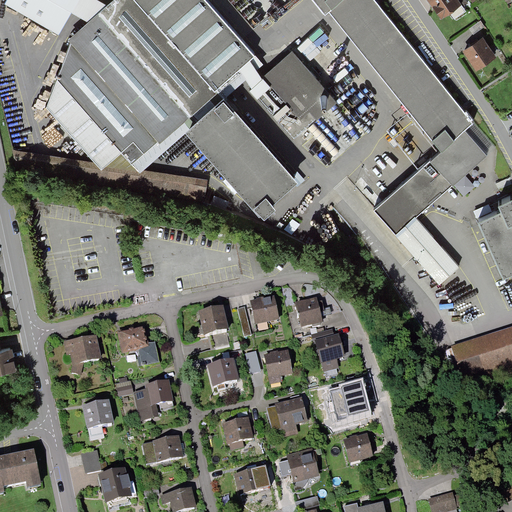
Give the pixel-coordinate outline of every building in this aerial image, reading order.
[(71,7),(88,17),(105,1),(103,0),(4,0),(59,29),(71,7)] [(247,74),(251,81),(262,72),(258,66),(263,61),(211,0),(106,0),(105,1),(88,17),(67,34),(71,39),(46,103),(97,159),(102,164),(105,162),(122,148),(132,159),(158,137),(159,138),(182,118),(185,122),(215,95),(217,96),(224,90),(226,93),(247,74)] [(442,142),(465,124),(474,117),(380,0),(320,0),(325,5),(329,2),(442,142)] [(429,0),(443,19),(453,12),(457,18),(468,11),(464,5),(469,1),(468,0),(429,0)] [(307,59),(330,38),(319,27),(296,48),(307,59)] [(485,37),(465,50),(478,71),(499,58),(485,37)] [(293,45),(262,72),(251,81),(247,85),(293,139),(339,99),(293,45)] [(298,174),(226,93),(224,90),(217,96),(215,95),(185,122),(264,211),(277,199),(274,195),(298,174)] [(396,229),(415,213),(489,151),(465,124),(442,142),(374,204),(396,229)] [(97,159),(12,149),(19,172),(204,200),(207,177),(105,162),(102,164),(97,159)] [(501,208),(480,217),(504,272),(511,268),(511,190),(496,198),(501,208)] [(325,254),(338,228),(291,205),(278,231),(325,254)] [(415,213),(396,229),(440,282),(460,265),(415,213)] [(274,296),(252,301),(258,327),(280,321),(274,296)] [(318,300),(296,305),(301,330),(324,324),(318,300)] [(246,307),(239,308),(245,337),(252,336),(246,307)] [(223,308),(199,313),(204,336),(210,335),(213,346),(228,343),(225,330),(228,329),(223,308)] [(145,327),(119,333),(123,353),(140,350),(142,357),(138,358),(140,367),(159,362),(155,341),(149,343),(145,327)] [(511,328),(453,348),(465,386),(511,370),(511,328)] [(97,337),(66,344),(73,372),(86,369),(84,364),(103,360),(97,337)] [(339,339),(318,344),(326,372),(340,368),(338,361),(344,359),(339,339)] [(0,347),(0,369),(15,367),(11,346),(0,347)] [(290,352),(265,358),(272,387),(285,384),(284,378),(296,375),(290,352)] [(247,355),(251,376),(262,374),(258,353),(247,355)] [(235,362),(208,370),(214,392),(241,384),(235,362)] [(146,386),(147,390),(133,394),(140,421),(158,416),(155,405),(174,400),(168,380),(146,386)] [(131,382),(115,385),(117,396),(133,393),(131,382)] [(339,391),(335,392),(344,424),(355,421),(353,415),(365,412),(357,386),(352,387),(351,384),(338,388),(339,391)] [(87,405),(81,407),(90,439),(105,435),(103,427),(115,424),(108,400),(98,403),(95,395),(85,397),(87,405)] [(309,423),(302,400),(267,410),(274,432),(283,430),(285,438),(299,434),(297,427),(309,423)] [(250,419),(224,426),(229,448),(256,442),(250,419)] [(369,436),(344,442),(349,465),(374,459),(369,436)] [(180,437),(143,446),(148,467),(185,458),(180,437)] [(97,451),(81,454),(86,474),(101,470),(97,451)] [(315,455),(287,461),(293,485),(321,478),(315,455)] [(33,456),(0,462),(0,491),(39,484),(33,456)] [(127,467),(98,474),(105,504),(136,497),(132,481),(130,481),(127,467)] [(262,469),(235,476),(240,496),(267,490),(267,486),(273,485),(270,475),(263,476),(262,469)] [(511,486),(501,491),(506,503),(511,500),(511,486)] [(192,489),(160,498),(163,511),(187,511),(197,509),(192,489)] [(457,511),(452,493),(429,499),(432,511),(457,511)] [(359,508),(358,503),(343,506),(344,511),(386,511),(384,501),(359,508)]
